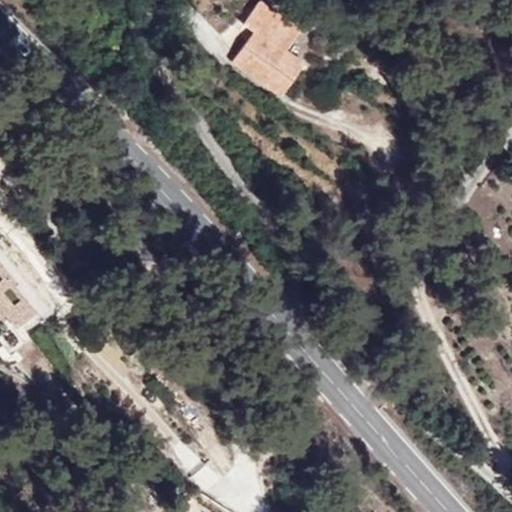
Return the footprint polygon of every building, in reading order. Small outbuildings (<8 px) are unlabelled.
[(300,21),(269,0),(257,0),(244,20),(257,28),(236,58),(280,89),(305,53),(287,40),(300,21)] [(0,92),(10,79),(0,72),(0,92)] [(64,307),(0,232),(0,251),(2,254),(0,255),(0,321),(1,324),(14,313),(24,325),(34,316),(42,326),(64,307)] [(22,355),(10,342),(4,348),(15,361),(22,355)] [(68,370),(52,349),(31,365),(49,385),(68,370)]
